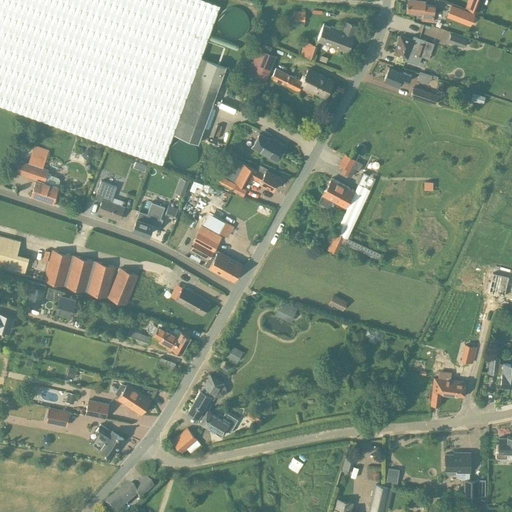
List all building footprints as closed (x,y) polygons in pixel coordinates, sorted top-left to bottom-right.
[(0,0),(0,104),(162,163),(173,134),(198,143),(226,66),(201,57),(220,4),(207,0),(0,0)] [(435,3),(425,2),(425,0),(407,0),(406,11),(422,13),(421,20),(433,22),(435,3)] [(468,0),(466,6),(479,11),(483,0),(468,0)] [(251,20),(251,16),(250,13),(248,10),(246,8),(244,6),(241,5),(237,3),(235,3),(232,3),(228,5),(225,6),(223,8),(221,10),(219,13),(218,17),(218,20),(218,22),(219,26),(221,29),(222,31),(224,33),(228,35),(230,36),(234,36),(237,36),(240,35),(243,34),(246,32),(248,29),(250,26),(251,23),(251,20)] [(470,25),(474,14),(451,5),(447,16),(470,25)] [(305,21),(305,11),(293,10),(292,20),(305,21)] [(321,30),(317,38),(317,40),(347,51),(357,25),(346,21),(343,30),(323,23),(321,30)] [(451,33),(448,42),(463,48),(467,39),(451,33)] [(414,36),(412,40),(400,35),(394,53),(406,57),(407,57),(411,58),(413,52),(422,55),(426,44),(427,40),(414,36)] [(300,53),(313,59),(318,46),(307,41),(305,40),(300,53)] [(241,73),(266,83),(277,55),(252,45),(241,73)] [(309,68),(303,81),(276,67),(271,77),(298,91),(301,85),(325,96),(333,80),(309,68)] [(403,71),(403,72),(389,67),(384,79),(398,85),(401,78),(409,81),(411,74),(403,71)] [(434,80),(430,79),(432,74),(419,70),(416,79),(433,84),(434,80)] [(439,93),(414,85),(411,93),(436,102),(439,93)] [(252,146),(277,160),(279,156),(282,155),(284,152),(283,149),(286,145),(277,141),(277,142),(260,133),(252,146)] [(199,156),(199,153),(198,150),(196,147),(194,145),(192,143),(189,142),(186,141),(183,141),(179,142),(177,143),(174,144),(173,146),(171,148),(170,151),(169,153),(169,156),(170,160),(171,162),(172,165),(174,167),(177,169),(179,170),(183,171),(185,171),(189,170),(191,169),(193,168),(195,165),(198,161),(199,159),(199,156)] [(34,146),(29,163),(42,168),(48,151),(34,146)] [(344,154),(338,165),(343,168),(341,173),(351,178),(355,170),(358,172),(362,164),(344,154)] [(248,187),(252,179),(253,177),(260,180),(259,183),(273,190),(280,176),(266,169),(267,168),(259,164),(256,169),(231,156),(222,174),(248,187)] [(48,170),(42,168),(29,163),(20,160),(16,172),(37,179),(31,195),(53,202),(60,180),(59,178),(46,174),(48,170)] [(355,190),(345,207),(347,208),(335,232),(347,237),(375,177),(363,172),(355,190)] [(215,181),(243,196),(247,189),(219,174),(215,181)] [(179,176),(174,191),(184,194),(189,179),(179,176)] [(330,206),(333,200),(345,207),(355,190),(331,177),(319,200),(320,202),(328,206),(330,206)] [(119,220),(124,205),(122,205),(123,201),(113,197),(117,186),(102,180),(96,197),(102,200),(98,212),(119,220)] [(160,219),(164,208),(151,203),(147,213),(139,210),(132,228),(149,234),(153,223),(151,222),(154,216),(160,219)] [(175,216),(178,208),(169,204),(165,214),(171,216),(174,217),(175,216)] [(219,217),(213,229),(224,235),(230,223),(219,217)] [(445,328),(476,336),(495,260),(491,259),(499,227),(482,222),(466,285),(456,283),(445,328)] [(191,249),(208,259),(222,237),(201,225),(193,240),(195,241),(191,249)] [(345,236),(335,232),(327,249),(337,253),(342,242),(345,236)] [(0,268),(24,275),(29,256),(17,252),(20,240),(0,234),(0,268)] [(64,285),(72,255),(52,249),(44,280),(64,285)] [(212,261),(208,259),(205,265),(233,280),(242,264),(218,251),(212,261)] [(85,291),(93,260),(74,255),(66,286),(85,291)] [(151,265),(170,270),(172,261),(153,257),(151,265)] [(107,297),(115,266),(95,261),(87,292),(107,297)] [(126,304),(139,275),(120,267),(108,297),(126,304)] [(492,273),(488,292),(505,296),(509,277),(492,273)] [(148,308),(158,283),(145,278),(136,303),(148,308)] [(43,288),(30,284),(25,302),(37,306),(43,288)] [(176,299),(178,300),(202,314),(210,301),(183,286),(177,297),(176,299)] [(76,295),(67,293),(49,287),(46,297),(59,301),(56,311),(70,315),(76,295)] [(328,303),(342,310),(348,301),(334,293),(328,303)] [(280,301),(275,315),(291,321),(296,307),(280,301)] [(0,327),(9,330),(13,316),(0,312),(0,327)] [(181,352),(191,335),(181,330),(179,335),(165,328),(165,329),(158,325),(153,335),(160,339),(158,341),(172,349),(173,347),(181,352)] [(147,346),(150,336),(130,328),(126,338),(147,346)] [(243,352),(232,346),(226,357),(236,363),(243,352)] [(172,369),(176,362),(160,357),(158,364),(172,369)] [(501,384),(511,385),(511,363),(504,363),(498,362),(499,358),(491,357),(489,372),(497,373),(502,373),(501,384)] [(200,421),(206,425),(213,412),(207,409),(215,396),(217,396),(220,397),(222,396),(224,395),(226,391),(226,389),(225,386),(224,385),(222,383),(223,382),(210,374),(201,389),(188,411),(198,417),(198,416),(202,418),(200,421)] [(464,396),(465,382),(434,378),(430,405),(439,406),(441,393),(464,396)] [(141,413),(150,399),(127,384),(127,385),(122,384),(116,393),(119,396),(118,398),(141,413)] [(66,402),(74,402),(74,392),(66,392),(66,402)] [(86,413),(106,417),(109,403),(89,399),(86,413)] [(66,425),(69,411),(48,407),(46,421),(66,425)] [(213,412),(206,425),(222,434),(225,429),(230,432),(235,423),(233,415),(225,411),(223,414),(219,412),(217,415),(213,412)] [(111,456),(124,438),(112,430),(111,431),(100,424),(95,431),(106,439),(100,448),(111,456)] [(182,452),(198,439),(187,427),(172,440),(182,452)] [(511,435),(507,436),(507,438),(498,438),(498,450),(497,450),(495,451),(496,456),(498,458),(506,458),(508,457),(508,452),(511,452),(511,435)] [(460,478),(465,478),(470,478),(470,452),(462,452),(462,454),(445,454),(445,469),(446,469),(446,472),(448,474),(453,474),(455,472),(455,469),(457,469),(457,476),(460,478)] [(349,472),(353,459),(345,456),(341,470),(349,472)] [(387,467),(386,481),(397,483),(398,468),(387,467)] [(112,511),(117,511),(122,508),(137,495),(140,498),(154,487),(146,478),(134,489),(129,484),(105,503),(112,511)] [(479,478),(470,478),(465,478),(465,494),(479,494),(479,478)] [(384,511),(389,487),(375,484),(370,508),(384,511)] [(349,511),(352,502),(339,499),(335,511),(349,511)]
